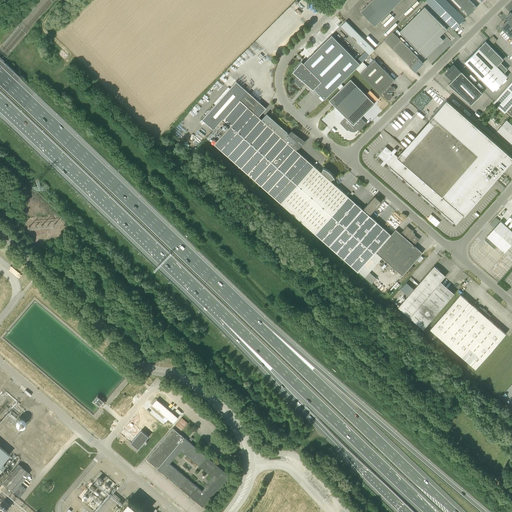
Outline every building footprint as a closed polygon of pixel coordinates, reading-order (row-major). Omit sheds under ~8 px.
[(375,26),(401,0),(372,0),(360,12),(375,26)] [(426,0),(425,1),(436,12),(454,30),(465,19),(446,0),(426,0)] [(451,0),(468,16),(477,7),(469,0),(451,0)] [(424,7),(399,32),(425,58),(443,40),(440,36),(447,29),(424,7)] [(511,16),(501,27),(511,37),(511,16)] [(341,26),(369,55),(374,50),(346,21),(341,26)] [(392,48),(413,70),(415,72),(416,71),(415,70),(420,65),(421,65),(421,62),(422,61),(400,40),(393,32),(384,40),(392,48)] [(325,99),(355,69),(360,64),(335,39),(332,35),(303,63),(302,62),(298,66),(299,66),(300,67),(296,71),(300,75),(293,81),(300,88),(305,83),(313,90),(314,89),(325,99)] [(464,62),(493,91),(507,76),(497,66),(503,59),(485,41),(464,62)] [(363,61),(360,64),(355,69),(381,94),(382,93),(384,94),(384,96),(387,99),(389,99),(392,97),(392,93),(389,93),(389,91),(394,91),(395,90),(395,88),(394,86),(392,86),(390,85),(395,80),(374,59),(367,66),(363,61)] [(471,104),(483,93),(461,71),(460,72),(453,65),(446,73),(453,80),(448,84),(471,104)] [(358,130),(359,131),(367,123),(361,117),(375,103),(351,79),(329,100),(346,117),(340,123),(348,131),(349,129),(349,130),(350,130),(351,131),(352,131),(353,131),(354,131),(355,131),(356,131),(357,130),(358,130)] [(511,80),(493,102),(505,113),(507,111),(511,115),(511,80)] [(213,129),(207,137),(281,204),(358,272),(392,234),(371,216),(370,215),(382,201),(377,198),(375,200),(373,198),(363,209),(362,208),(348,196),(330,181),(334,179),(335,179),(334,178),(334,177),(333,176),(333,175),(332,174),(332,173),(331,172),(330,172),(329,171),(328,170),(327,169),(326,169),(325,168),(323,168),(322,173),(296,150),(303,142),(292,131),(289,134),(267,114),(262,120),(253,112),(261,103),(236,81),(202,119),(213,129)] [(511,156),(446,100),(429,120),(431,122),(403,154),(401,152),(397,156),(394,153),(397,150),(394,148),(392,151),(386,146),(378,156),(383,161),(380,164),(383,166),(386,163),(389,166),(454,223),(462,213),(464,215),(500,174),(502,172),(511,159),(511,156)] [(511,124),(507,120),(497,130),(511,143),(511,124)] [(488,237),(485,240),(494,249),(497,246),(505,252),(511,243),(511,227),(507,223),(505,225),(501,221),(487,236),(488,237)] [(396,229),(392,234),(358,272),(365,278),(382,258),(402,276),(423,252),(415,245),(420,239),(413,232),(414,230),(408,225),(401,233),(396,229)] [(423,329),(454,294),(440,281),(445,276),(434,266),(398,307),(409,317),(423,329)] [(430,329),(475,368),(506,334),(488,319),(491,316),(480,307),(478,309),(460,294),(430,329)] [(16,422),(16,423),(16,425),(17,426),(18,427),(20,428),(22,428),(23,427),(24,426),(25,425),(26,423),(26,422),(26,420),(25,419),(23,418),(22,417),(20,417),(19,418),(17,419),(16,420),(16,422)] [(182,430),(188,422),(182,417),(175,425),(182,430)] [(157,468),(203,507),(229,476),(173,428),(146,459),(157,468)] [(141,430),(131,443),(138,449),(149,437),(141,430)] [(0,482),(2,480),(0,478),(0,470),(5,465),(2,463),(9,455),(0,446),(0,482)] [(18,464),(2,482),(13,492),(29,473),(18,464)] [(144,511),(126,496),(114,510),(116,511),(144,511)]
